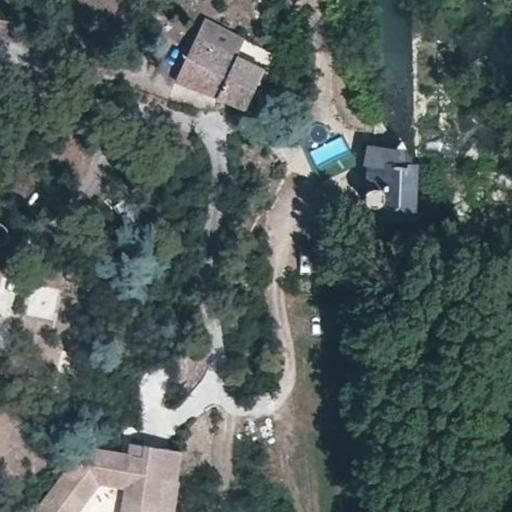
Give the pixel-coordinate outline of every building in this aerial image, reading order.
[(206,18),(197,35),(237,55),(246,38),(206,18)] [(246,106),(247,103),(261,74),(264,68),(237,55),(197,35),(176,80),(246,106)] [(255,107),(273,77),(261,74),(247,103),(255,107)] [(394,156),(371,155),(371,163),(370,205),(387,206),(387,209),(410,209),(411,166),(412,156),(394,156)] [(107,295),(110,283),(98,280),(95,293),(107,295)] [(175,482),(180,452),(131,446),(128,455),(79,448),(38,503),(52,511),(80,511),(101,486),(125,490),(122,511),(172,511),(177,482),(175,482)]
